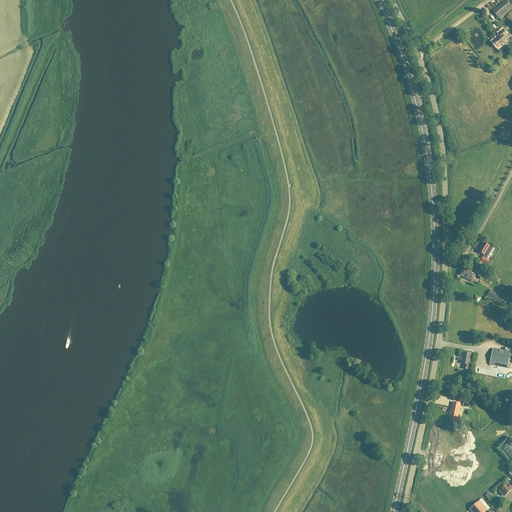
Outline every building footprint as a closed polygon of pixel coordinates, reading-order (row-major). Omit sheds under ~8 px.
[(500,20),(505,16),(504,14),(511,7),(505,0),(493,11),(499,18),(498,19),(500,20)] [(496,45),(498,48),(507,41),(505,38),(507,36),(502,30),(499,33),(501,35),(498,37),(498,38),(493,42),(496,46),(496,45)] [(484,256),(489,247),(483,243),(481,247),(482,247),(479,252),(484,256)] [(487,266),(488,266),(490,264),(488,264),(489,261),(483,257),(480,262),(487,266)] [(476,275),(464,269),(460,276),(472,282),(476,275)] [(492,282),(492,281),(494,277),(487,273),(484,278),(492,282)] [(508,301),(490,291),(487,296),(505,307),(508,301)] [(489,365),(507,369),(509,369),(511,362),(510,362),(511,357),(509,357),(510,353),(493,349),(489,365)] [(463,353),(461,364),(464,364),(463,369),(468,370),(469,365),(468,365),(469,361),(471,361),(472,355),(463,353)] [(449,419),(449,420),(457,421),(460,404),(453,403),(450,415),(449,415),(449,418),(449,419)] [(483,418),(480,425),(485,428),(488,420),(483,418)] [(502,449),(511,460),(511,445),(509,442),(502,449)] [(511,490),(511,487),(511,486),(508,488),(506,485),(501,489),(499,492),(502,496),(505,493),(506,495),(511,490)] [(484,498),(491,505),(495,502),(488,494),(484,498)] [(471,511),(484,511),(477,503),(470,510),(471,511)]
